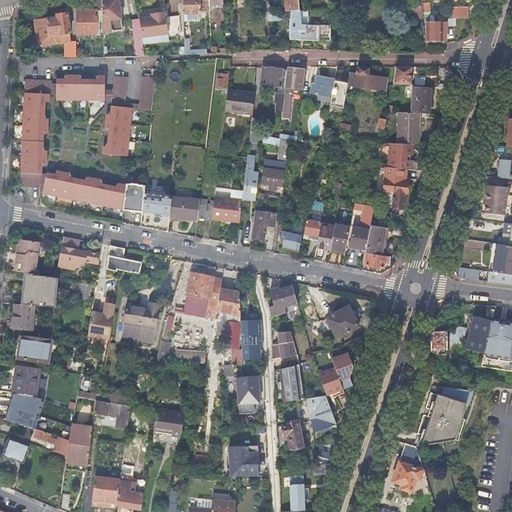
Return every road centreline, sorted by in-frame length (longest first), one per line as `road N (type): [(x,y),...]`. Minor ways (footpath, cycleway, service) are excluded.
road 1 (residential): [(0,212),(415,288)]
road 2 (residential): [(233,54),(489,56)]
road 3 (tertiary): [(415,288),(489,56)]
road 4 (tertiary): [(343,511),(415,288)]
road 5 (residential): [(0,61),(140,63)]
